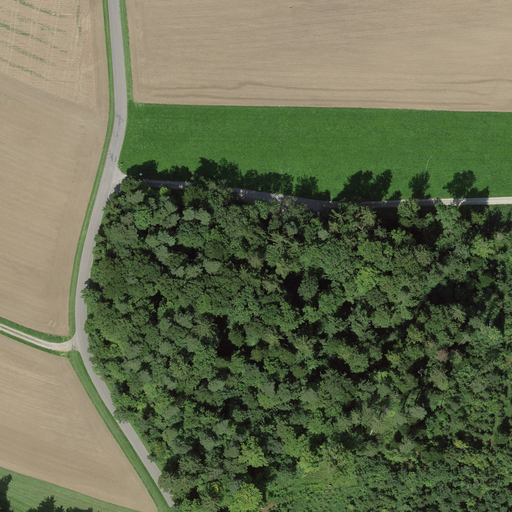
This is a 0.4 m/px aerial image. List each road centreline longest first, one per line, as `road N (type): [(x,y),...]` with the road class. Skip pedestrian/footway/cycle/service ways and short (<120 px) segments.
road 1 (unclassified): [(177,511),(83,343),(82,289),(121,114),(114,0)]
road 2 (track): [(108,178),(327,206),(511,201)]
